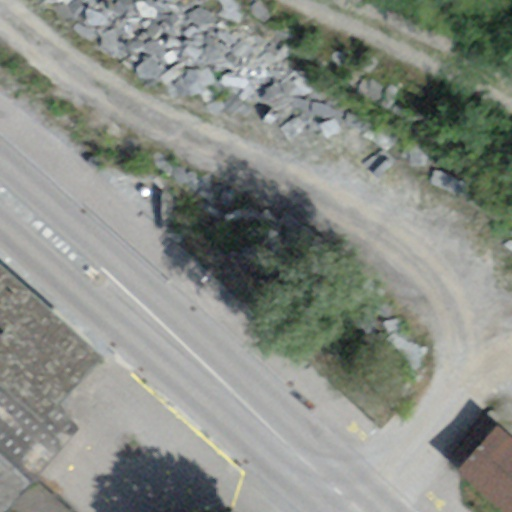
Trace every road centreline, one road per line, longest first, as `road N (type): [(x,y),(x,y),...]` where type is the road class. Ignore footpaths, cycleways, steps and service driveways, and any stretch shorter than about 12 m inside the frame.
road 1 (track): [(46,0),(173,116),(486,359)]
road 2 (secondary): [(367,511),(0,192)]
road 3 (track): [(362,511),(486,359),(511,346)]
